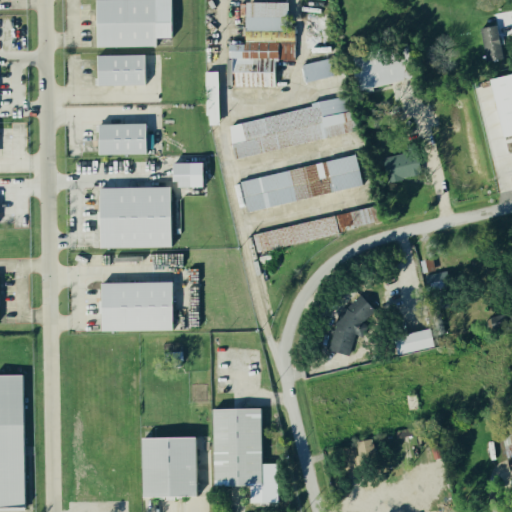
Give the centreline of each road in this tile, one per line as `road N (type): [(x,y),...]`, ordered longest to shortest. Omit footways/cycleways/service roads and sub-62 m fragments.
road 1 (residential): [(51,511),(44,0)]
road 2 (residential): [(277,358),(219,137),(227,110),(223,0)]
road 3 (residential): [(284,376),(277,358),(306,286),(353,244),(511,205)]
road 4 (residential): [(317,511),(284,376)]
